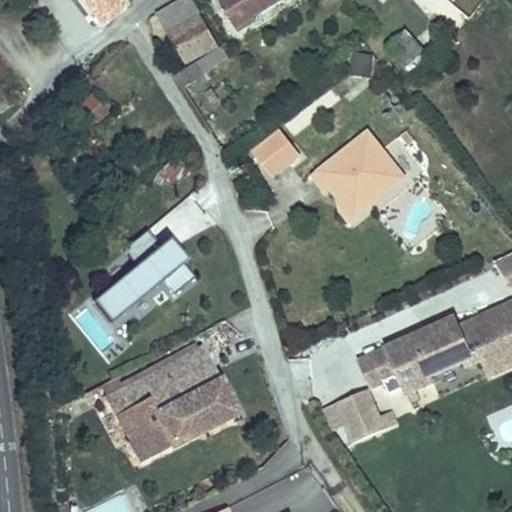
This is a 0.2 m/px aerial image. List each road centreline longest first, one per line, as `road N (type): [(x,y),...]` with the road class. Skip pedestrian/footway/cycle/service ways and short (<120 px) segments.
road 1 (residential): [(124,19),(207,146),(275,367),(305,436),(358,511)]
road 2 (unknown): [(275,367),(496,273)]
road 3 (residential): [(124,19),(0,130)]
